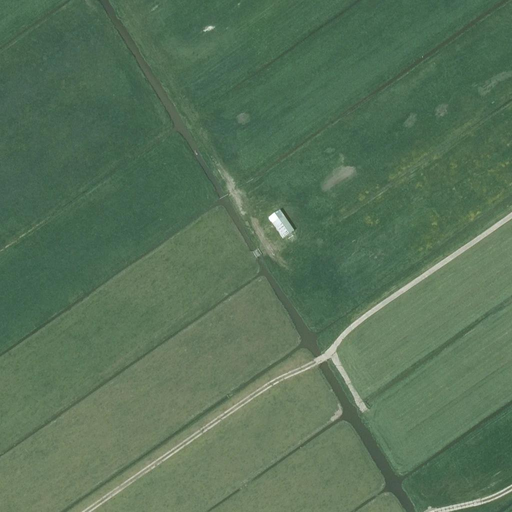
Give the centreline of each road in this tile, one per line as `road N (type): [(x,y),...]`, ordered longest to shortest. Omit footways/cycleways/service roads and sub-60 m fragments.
road 1 (track): [(87,511),(265,385),(329,350),(364,411)]
road 2 (track): [(267,248),(121,0)]
road 3 (track): [(329,350),(511,214)]
